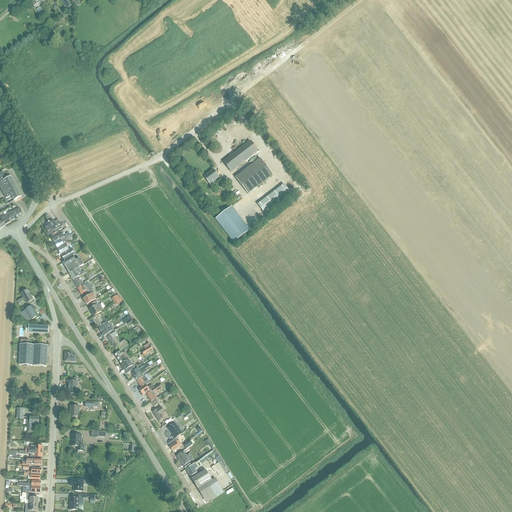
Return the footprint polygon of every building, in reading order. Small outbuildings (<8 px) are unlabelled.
[(61,0),(67,9),(72,5),(68,0),(61,0)] [(217,99),(224,94),(220,89),(213,94),(217,99)] [(223,162),(231,173),(258,152),(250,141),(223,162)] [(260,159),(235,178),(246,192),(248,194),(250,192),(272,175),(260,159)] [(214,170),(204,177),(209,185),(210,186),(213,184),(214,185),(217,182),(215,180),(219,177),(214,170)] [(14,200),(14,201),(21,197),(11,177),(7,180),(3,172),(0,173),(0,187),(6,199),(12,196),(14,200)] [(258,205),(264,212),(290,192),(284,185),(258,205)] [(234,243),(250,231),(231,207),(216,219),(234,243)] [(2,217),(2,218),(4,220),(3,221),(6,226),(11,223),(16,220),(16,219),(23,215),(19,208),(11,212),(11,211),(2,217)] [(44,226),(49,234),(50,234),(51,237),(59,233),(58,230),(63,227),(58,220),(54,222),(54,221),(48,224),(44,226)] [(51,238),(54,244),(65,238),(66,237),(70,235),(69,233),(65,235),(65,236),(64,237),(61,233),(51,238)] [(58,249),(66,245),(68,244),(65,238),(54,244),(58,249)] [(58,249),(64,262),(73,256),(78,253),(75,248),(69,251),(67,246),(70,244),(69,243),(68,244),(66,245),(58,249)] [(68,273),(69,274),(79,268),(84,265),(80,259),(76,261),(73,256),(64,262),(63,263),(66,268),(69,273),(68,273)] [(73,280),(77,278),(83,275),(85,273),(84,271),(82,272),(79,268),(69,274),(73,280)] [(73,280),(78,289),(84,285),(81,281),(79,282),(77,278),(73,280)] [(90,281),(85,283),(89,291),(94,289),(90,281)] [(84,285),(78,289),(81,294),(87,291),(84,286),(84,285)] [(27,290),(21,294),(23,298),(18,302),(19,304),(25,301),(27,304),(34,300),(27,290)] [(84,300),(87,305),(96,300),(93,297),(95,296),(93,294),(95,293),(93,290),(87,293),(89,296),(84,300)] [(113,302),(115,306),(123,302),(121,298),(120,298),(113,302)] [(99,304),(98,305),(96,302),(89,306),(91,309),(90,310),(94,317),(101,312),(103,310),(99,304)] [(32,307),(25,310),(20,314),(23,318),(28,315),(31,320),(38,317),(32,307)] [(104,324),(108,322),(104,317),(105,317),(102,313),(97,316),(93,319),(98,328),(104,324)] [(104,324),(98,328),(104,337),(114,331),(112,328),(111,328),(107,323),(104,324)] [(29,327),(28,333),(48,334),(49,327),(29,326),(29,327)] [(107,336),(110,342),(117,337),(118,337),(115,331),(107,336)] [(110,342),(116,350),(118,348),(120,351),(128,345),(124,340),(120,342),(117,337),(110,342)] [(19,366),(47,367),(48,346),(20,345),(19,366)] [(150,345),(146,348),(141,352),(143,355),(153,349),(150,345)] [(115,355),(116,358),(121,365),(129,359),(130,359),(125,352),(122,354),(121,351),(115,355)] [(72,356),(72,353),(65,353),(65,362),(75,363),(75,362),(76,363),(76,360),(75,360),(75,356),(72,356)] [(129,359),(121,365),(125,371),(127,374),(135,369),(129,359)] [(131,373),(134,377),(144,371),(145,370),(150,366),(148,364),(144,366),(145,367),(139,371),(138,369),(131,373)] [(145,370),(144,371),(134,377),(137,381),(143,377),(142,376),(146,373),(147,373),(145,370)] [(137,381),(141,388),(146,385),(145,384),(149,382),(145,376),(143,377),(137,381)] [(68,394),(77,394),(78,382),(67,381),(67,385),(69,385),(68,394)] [(155,399),(157,398),(154,394),(161,389),(160,387),(162,386),(161,384),(155,389),(152,385),(148,388),(146,385),(141,388),(139,390),(141,393),(140,393),(142,396),(143,395),(143,396),(150,391),(150,392),(146,395),(151,402),(155,399)] [(155,399),(151,402),(154,407),(161,403),(158,398),(157,398),(155,399)] [(70,417),(79,418),(79,407),(71,406),(70,417)] [(161,415),(165,413),(161,407),(157,409),(152,412),(159,422),(164,419),(161,415)] [(39,425),(39,418),(30,417),(30,418),(27,417),(26,424),(27,424),(27,432),(32,433),(32,425),(34,425),(34,426),(39,426),(39,425)] [(172,436),(174,439),(176,438),(182,434),(175,423),(168,428),(173,436),(172,436)] [(75,447),(78,447),(77,451),(83,451),(84,445),(80,445),(80,442),(82,442),(82,439),(80,439),(81,436),(72,435),(72,447),(72,446),(75,446),(75,447)] [(176,438),(174,439),(168,444),(170,447),(169,447),(173,452),(182,445),(179,441),(178,441),(176,438)] [(184,467),(184,466),(186,469),(191,466),(189,463),(194,459),(189,453),(186,456),(183,452),(177,457),(184,467)] [(224,472),(219,463),(211,467),(214,473),(216,472),(218,476),(224,472)] [(186,470),(190,477),(197,473),(195,470),(197,468),(194,464),(192,466),(186,470)] [(211,480),(205,470),(191,478),(198,489),(206,503),(224,492),(215,478),(211,480)] [(86,480),(71,480),(70,486),(74,487),(74,492),(83,492),(83,485),(86,485),(86,480)] [(30,501),(30,504),(38,505),(39,498),(36,498),(36,495),(27,494),(26,501),(30,501)] [(87,495),(78,495),(78,498),(70,498),(70,510),(78,511),(79,503),(81,504),(81,499),(84,499),(86,499),(87,495)]
